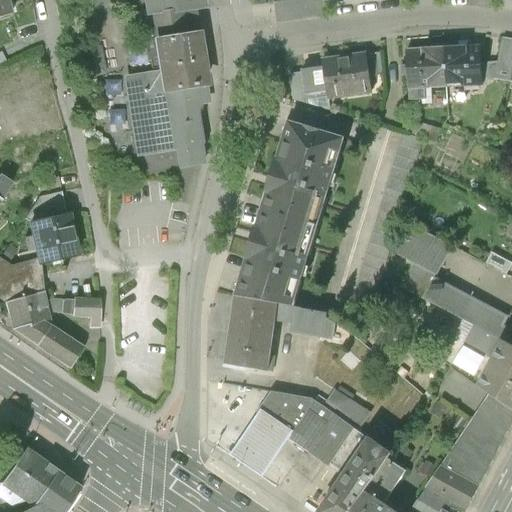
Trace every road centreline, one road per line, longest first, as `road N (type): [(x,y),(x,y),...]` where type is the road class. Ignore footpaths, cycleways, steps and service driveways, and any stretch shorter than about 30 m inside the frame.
road 1 (residential): [(511,16),(429,11),(248,49),(234,74),(195,284),(191,383)]
road 2 (unclassified): [(96,432),(108,380),(103,265),(47,0)]
